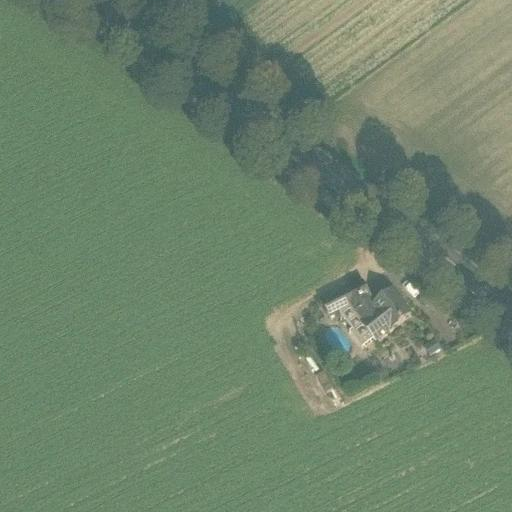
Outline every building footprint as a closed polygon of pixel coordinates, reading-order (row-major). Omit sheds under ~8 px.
[(363,288),(322,308),(330,323),(340,318),(349,313),(369,303),(370,303),(363,288)] [(393,296),(374,311),(373,311),(376,316),(360,328),(374,344),(376,348),(411,320),(393,296)] [(374,311),(369,303),(349,313),(360,328),(376,316),(373,311),(374,311)] [(374,344),(360,328),(349,313),(340,318),(353,335),(349,338),(362,354),(374,344)] [(435,360),(441,356),(436,347),(429,351),(435,360)]
